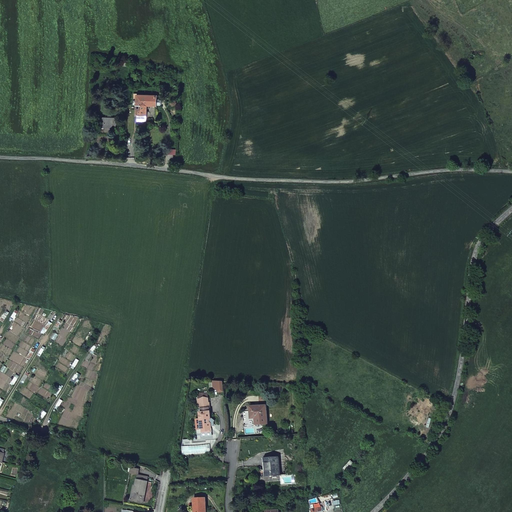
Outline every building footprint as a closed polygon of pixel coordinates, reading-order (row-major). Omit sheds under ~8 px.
[(137,116),(147,116),(147,110),(147,106),(149,106),(157,106),(157,105),(157,99),(157,96),(138,95),(138,94),(134,94),(133,105),(137,105),(136,116),(137,116)] [(117,128),(117,118),(102,118),(102,128),(105,128),(111,128),(117,128)] [(200,399),(201,413),(210,412),(209,398),(200,399)] [(255,412),(255,418),(256,424),(267,423),(266,405),(250,406),(250,412),(255,412)] [(200,413),(201,429),(212,428),(211,423),(213,423),(215,420),(212,418),(211,418),(210,412),(201,413),(200,413)] [(267,475),(272,475),(280,475),(279,457),(266,458),(267,475)] [(136,494),(134,501),(143,503),(148,482),(137,479),(136,486),(134,493),(136,494)] [(195,509),(195,511),(205,511),(206,498),(194,498),(194,509),(195,509)] [(310,503),(310,510),(311,510),(311,511),(318,511),(323,511),(323,507),(316,508),(315,502),(310,503)]
